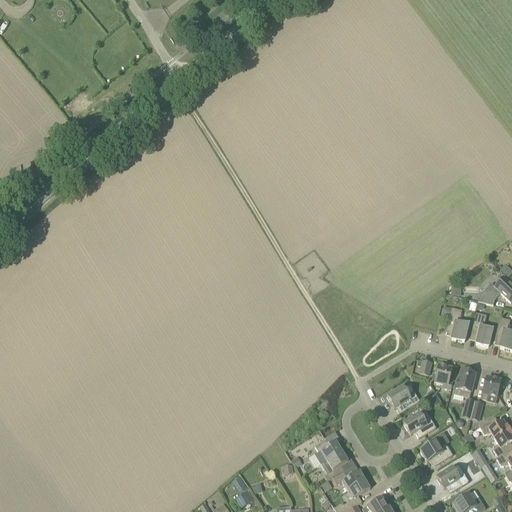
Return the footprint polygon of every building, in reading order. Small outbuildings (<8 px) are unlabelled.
[(0,31),(7,36),(14,24),(5,18),(0,26),(0,31)] [(480,297),(478,304),(493,308),(495,302),(501,295),(511,305),(511,303),(511,286),(504,279),(494,289),(491,286),(480,297)] [(460,298),(461,288),(451,288),(451,298),(460,298)] [(452,310),(444,308),(441,318),(449,320),(452,310)] [(453,336),(452,341),(464,344),(469,327),(459,325),(462,313),(452,310),(446,335),(453,336)] [(488,349),(492,332),(483,330),(486,318),(476,315),(472,328),(470,339),(477,341),(476,346),(488,349)] [(510,322),(500,320),(494,344),(501,346),(500,351),(511,353),(511,335),(507,334),(510,322)] [(418,368),(421,369),(419,376),(428,378),(431,365),(423,363),(422,365),(419,364),(418,368)] [(449,382),(451,373),(452,370),(438,367),(438,369),(436,370),(435,375),(436,376),(434,385),(443,387),(442,390),(451,392),(452,389),(449,389),(451,382),(449,382)] [(471,395),(475,378),(475,376),(461,373),(459,382),(457,382),(455,391),(454,397),(469,400),(471,395)] [(492,380),(490,380),(487,379),(486,381),(483,396),(481,402),(495,405),(497,398),(498,397),(500,393),(498,392),(501,382),(498,382),(498,380),(493,379),(492,380)] [(393,406),(395,410),(399,416),(420,404),(414,394),(407,395),(403,389),(387,398),(392,407),(393,406)] [(470,421),(475,403),(466,401),(462,419),(470,421)] [(483,405),(475,403),(470,421),(479,424),(483,405)] [(419,416),(403,425),(410,437),(415,435),(419,441),(436,430),(429,419),(423,423),(419,416)] [(494,441),(509,432),(507,428),(506,428),(503,423),(499,425),(495,420),(479,429),(484,437),(491,436),(494,441)] [(509,432),(494,441),(497,447),(493,452),(498,460),(511,451),(511,447),(510,445),(511,443),(511,438),(511,437),(509,432)] [(321,467),(342,454),(335,443),(328,448),(325,442),(315,449),(318,454),(315,457),(321,467)] [(435,443),(420,452),(427,464),(431,462),(435,468),(452,457),(446,446),(440,450),(435,443)] [(479,451),(473,454),(491,483),(496,480),(479,451)] [(511,451),(498,460),(496,461),(501,469),(509,467),(511,473),(511,472),(511,451)] [(328,483),(332,480),(343,474),(344,473),(341,467),(347,463),(342,454),(321,467),(327,477),(325,478),(328,483)] [(283,469),(285,477),(293,476),(292,467),(283,469)] [(462,473),(456,477),(452,470),(436,479),(444,491),(448,489),(452,495),(469,484),(462,473)] [(342,483),(347,492),(365,482),(359,473),(347,480),(343,474),(332,480),(336,487),(342,483)] [(242,485),(239,479),(232,483),(236,489),(242,485)] [(343,507),(346,511),(350,511),(357,508),(362,505),(358,498),(370,491),(365,482),(347,492),(353,501),(343,507)] [(212,496),(218,507),(225,503),(219,492),(212,496)] [(247,493),(234,501),(240,511),(254,503),(247,493)] [(479,500),(473,503),(469,496),(453,506),(456,511),(483,511),(485,511),(479,500)] [(363,511),(383,511),(387,510),(381,499),(367,508),(363,511)]
